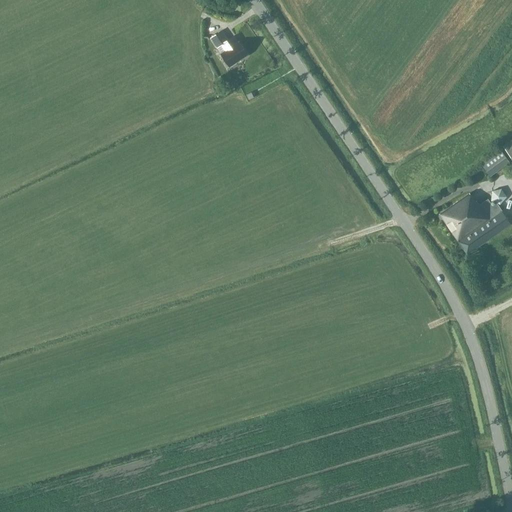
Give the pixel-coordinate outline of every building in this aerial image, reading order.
[(230,67),(248,55),(239,42),(238,42),(234,36),(228,40),(222,31),(211,38),(217,48),(221,45),(226,51),(221,54),(224,58),(230,67)] [(511,139),(503,145),(511,157),(511,139)] [(481,163),(487,172),(490,177),(510,162),(499,149),(481,163)] [(502,187),(489,190),(493,203),(505,200),(502,187)] [(468,254),(511,224),(496,203),(492,205),(488,199),(480,205),(477,201),(476,201),(470,193),(439,214),(467,254),(468,254)]
